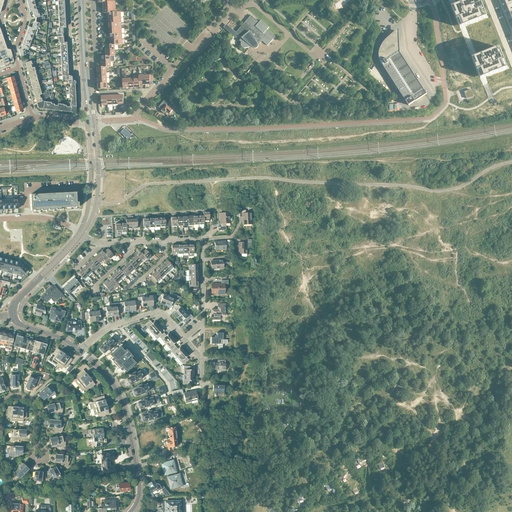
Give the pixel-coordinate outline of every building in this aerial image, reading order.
[(479,0),(469,0),(458,4),(460,9),(458,10),(462,18),(463,17),(466,25),(486,17),(479,0)] [(511,3),(502,8),(505,15),(511,11),(511,3)] [(239,41),(241,43),(241,44),(241,45),(241,46),(241,47),(242,47),(242,48),(243,48),(243,49),(244,49),(245,49),(250,48),(251,49),(252,49),(251,48),(252,48),(253,48),(253,49),(254,49),(255,49),(256,49),(257,49),(257,48),(258,48),(258,47),(258,46),(258,45),(258,44),(258,43),(259,44),(262,42),(262,41),(268,46),(276,37),(267,30),(269,28),(261,21),(259,23),(251,15),(246,21),(249,24),(238,36),(243,40),(241,42),(240,41),(239,41)] [(32,27),(36,29),(37,25),(40,26),(41,23),(34,21),(32,27)] [(29,26),(27,32),(34,34),(35,34),(34,35),(41,38),(42,36),(37,34),(38,30),(36,29),(32,27),(29,26)] [(379,53),(379,54),(379,55),(379,56),(379,57),(379,58),(379,59),(380,60),(380,61),(381,62),(381,63),(381,64),(382,64),(384,68),(385,69),(386,71),(387,71),(388,73),(389,75),(390,77),(391,79),(392,79),(393,81),(394,82),(394,83),(395,85),(396,87),(397,87),(398,90),(400,92),(408,105),(409,105),(415,101),(427,94),(412,71),(400,52),(399,41),(397,42),(397,34),(391,38),(389,40),(388,40),(388,41),(387,42),(386,42),(385,43),(384,42),(383,42),(383,43),(382,44),(382,45),(381,45),(381,46),(380,47),(380,48),(380,49),(379,49),(379,50),(379,51),(379,52),(379,53)] [(25,50),(25,48),(22,47),(21,48),(19,49),(21,55),(22,58),(24,57),(25,61),(28,60),(25,50)] [(499,47),(478,55),(480,60),(479,61),(482,69),(484,68),(487,76),(507,68),(499,47)] [(10,49),(7,49),(5,49),(6,53),(7,56),(8,59),(10,59),(11,61),(13,62),(14,61),(10,49)] [(0,52),(0,53),(4,64),(9,62),(8,59),(7,56),(6,53),(3,54),(2,51),(0,52)] [(27,69),(34,67),(33,63),(32,60),(25,62),(27,69)] [(144,76),(145,85),(150,84),(150,80),(153,80),(153,75),(149,75),(144,76)] [(464,92),(466,99),(473,97),(471,90),(464,92)] [(43,100),(44,101),(45,100),(44,97),(48,96),(48,95),(49,95),(49,92),(49,91),(46,91),(47,92),(41,94),(35,95),(36,102),(43,100)] [(48,102),(44,101),(43,108),(50,109),(51,102),(52,99),(53,99),(53,94),(51,94),(50,102),(48,101),(48,102)] [(102,105),(107,105),(107,96),(101,96),(101,98),(98,98),(98,104),(102,104),(102,105)] [(168,103),(165,100),(158,107),(162,110),(161,111),(164,114),(164,113),(166,114),(168,112),(169,114),(174,109),(172,107),(174,106),(171,103),(168,107),(166,105),(168,103)] [(125,128),(121,132),(127,138),(131,134),(125,128)] [(75,193),(67,193),(68,195),(36,196),(36,195),(30,195),(31,211),(34,210),(34,211),(39,211),(39,210),(40,210),(41,210),(41,211),(46,211),(46,210),(48,210),(48,211),(53,210),(53,209),(56,209),(56,210),(60,210),(60,208),(65,208),(65,210),(76,209),(76,207),(78,207),(78,202),(76,202),(75,193)] [(243,225),(251,224),(251,213),(246,213),(246,210),(239,210),(239,217),(243,217),(243,225)] [(203,212),(203,215),(204,221),(209,221),(209,219),(212,219),(212,214),(212,211),(203,212)] [(231,213),(220,213),(220,224),(221,224),(221,227),(217,227),(218,230),(224,230),(224,223),(230,223),(230,213),(231,213)] [(165,217),(161,218),(159,218),(160,227),(165,226),(168,225),(168,218),(165,218),(165,217)] [(176,217),(175,217),(171,217),(171,218),(168,218),(168,225),(171,225),(171,226),(177,226),(176,217)] [(148,218),(147,218),(143,219),(143,220),(140,220),(140,227),(143,227),(143,228),(149,227),(148,218)] [(137,219),(133,219),(131,219),(132,228),(137,228),(137,227),(140,227),(140,220),(137,220),(137,219)] [(116,233),(121,232),(121,223),(119,223),(115,224),(115,225),(112,226),(113,233),(116,233)] [(252,243),(252,239),(245,239),(245,243),(239,243),(239,254),(247,254),(247,243),(252,243)] [(221,242),(215,242),(215,251),(226,250),(225,241),(221,241),(221,242)] [(188,245),(188,253),(188,257),(194,256),(194,253),(197,253),(196,246),(194,246),(193,244),(188,245)] [(110,247),(103,252),(103,253),(109,259),(116,253),(110,247)] [(145,249),(141,253),(146,258),(147,260),(154,254),(149,249),(147,251),(145,249)] [(105,263),(109,259),(103,253),(103,252),(102,251),(98,254),(105,263)] [(141,253),(140,251),(136,255),(142,262),(146,258),(141,253)] [(103,261),(98,254),(94,258),(99,265),(103,261)] [(136,255),(132,259),(138,266),(142,262),(136,255)] [(99,265),(94,258),(90,262),(96,268),(99,265)] [(10,260),(4,259),(1,271),(7,272),(7,270),(10,260)] [(139,267),(138,266),(132,259),(128,263),(134,269),(136,271),(139,267)] [(163,264),(169,271),(173,267),(167,260),(163,264)] [(223,260),(211,261),(211,264),(210,264),(209,265),(209,266),(209,267),(210,268),(211,268),(211,269),(223,268),(223,260)] [(17,275),(20,263),(15,261),(13,271),(12,271),(12,273),(17,275)] [(90,262),(86,265),(92,272),(96,268),(90,262)] [(29,272),(20,263),(17,275),(21,276),(24,273),(26,275),(29,272)] [(134,269),(128,263),(124,266),(130,273),(134,269)] [(169,271),(163,264),(159,268),(165,274),(169,271)] [(88,276),(92,272),(86,265),(82,269),(88,276)] [(120,270),(125,276),(126,277),(130,273),(124,266),(120,270)] [(165,274),(159,268),(155,272),(161,278),(165,274)] [(84,279),(88,276),(82,269),(78,273),(84,279)] [(120,270),(119,269),(115,273),(121,279),(125,276),(120,270)] [(157,282),(161,278),(155,272),(151,275),(157,282)] [(117,283),(121,279),(115,273),(111,276),(117,283)] [(111,276),(107,280),(113,287),(115,289),(119,285),(117,283),(111,276)] [(69,294),(80,284),(74,278),(63,288),(69,294)] [(10,282),(0,280),(0,287),(0,297),(1,298),(1,296),(4,297),(5,294),(6,295),(7,291),(5,291),(6,288),(4,288),(5,284),(9,285),(10,282)] [(109,290),(113,287),(107,280),(103,284),(109,290)] [(211,284),(211,294),(224,293),(224,284),(228,284),(228,280),(221,280),(221,284),(211,284)] [(198,286),(198,281),(189,281),(189,287),(191,287),(191,290),(193,289),(198,289),(198,286)] [(46,290),(47,291),(55,298),(56,297),(57,299),(59,297),(60,299),(63,296),(54,285),(52,287),(51,286),(46,290)] [(55,298),(47,291),(40,297),(44,301),(46,300),(47,301),(51,298),(52,300),(55,298)] [(165,305),(168,296),(160,293),(157,299),(161,301),(160,303),(165,305)] [(138,304),(142,304),(142,306),(147,306),(147,296),(138,297),(138,301),(138,304)] [(147,296),(147,306),(153,305),(153,302),(156,302),(156,296),(147,296)] [(175,305),(177,301),(173,298),(168,296),(165,305),(170,307),(171,304),(175,305)] [(139,307),(138,304),(138,301),(129,302),(130,311),(136,310),(135,307),(139,307)] [(120,302),(120,303),(120,306),(121,309),(124,309),(124,311),(130,311),(129,302),(120,302)] [(121,312),(121,309),(120,306),(120,303),(111,303),(111,307),(112,316),(118,316),(118,312),(121,312)] [(45,314),(44,310),(44,307),(35,304),(33,310),(33,313),(33,314),(40,317),(41,312),(45,314)] [(225,315),(225,304),(218,304),(218,309),(211,309),(211,317),(213,317),(213,319),(220,319),(220,315),(225,315)] [(177,318),(184,312),(178,305),(174,309),(176,311),(173,313),(177,318)] [(54,322),(58,311),(54,310),(55,308),(51,307),(49,312),(48,312),(48,314),(49,314),(50,315),(49,319),(51,320),(50,321),(54,322)] [(102,308),(103,311),(103,314),(106,314),(107,317),(112,316),(111,307),(102,308)] [(61,312),(58,311),(54,322),(58,323),(58,322),(60,322),(61,318),(63,318),(65,312),(61,310),(61,312)] [(104,318),(103,314),(103,311),(94,312),(95,321),(100,321),(100,318),(104,318)] [(89,322),(95,321),(94,312),(85,313),(85,320),(89,319),(89,322)] [(190,318),(184,312),(177,318),(181,322),(182,320),(185,323),(190,318)] [(69,319),(70,322),(66,323),(66,331),(71,330),(71,331),(75,331),(75,330),(80,330),(79,322),(75,322),(75,318),(69,319)] [(151,332),(158,326),(154,322),(153,323),(150,321),(141,329),(143,332),(147,328),(151,332)] [(162,334),(160,332),(162,330),(158,326),(151,332),(157,339),(159,337),(162,334)] [(8,334),(7,334),(5,346),(11,347),(13,335),(11,335),(11,334),(9,333),(8,334)] [(164,333),(162,334),(159,337),(165,344),(172,337),(169,333),(166,335),(164,333)] [(223,333),(216,333),(216,336),(215,336),(215,337),(211,337),(211,344),(218,344),(218,345),(222,345),(224,344),(224,340),(223,340),(223,333)] [(19,348),(22,337),(20,337),(20,335),(17,334),(17,336),(16,336),(13,346),(19,348)] [(25,338),(22,337),(19,348),(25,350),(29,339),(28,339),(29,337),(25,336),(25,338)] [(100,348),(99,349),(103,354),(104,353),(108,349),(109,350),(112,347),(111,346),(116,342),(112,337),(107,342),(106,341),(103,343),(104,344),(99,348),(100,348)] [(171,351),(176,346),(174,344),(176,342),(172,337),(165,344),(171,351)] [(30,339),(29,339),(25,350),(31,352),(35,341),(33,340),(33,338),(30,338),(30,339)] [(36,357),(37,355),(37,353),(41,343),(38,342),(39,340),(36,339),(35,341),(31,352),(35,353),(33,356),(34,356),(36,357)] [(43,344),(41,343),(37,353),(43,355),(47,345),(46,344),(47,343),(44,342),(43,344)] [(178,349),(176,346),(171,351),(177,357),(184,351),(181,347),(178,349)] [(113,357),(110,359),(121,371),(124,369),(126,371),(132,366),(131,366),(134,363),(130,359),(134,355),(128,348),(124,352),(119,347),(117,349),(111,355),(113,357)] [(55,368),(65,354),(64,355),(60,352),(60,351),(59,351),(57,349),(51,358),(53,359),(53,360),(52,362),(55,364),(57,365),(55,367),(55,368)] [(188,355),(184,351),(177,357),(183,364),(188,359),(186,357),(188,355)] [(149,352),(146,355),(152,361),(155,358),(149,352)] [(65,354),(55,368),(57,365),(58,367),(58,366),(62,369),(63,367),(63,366),(66,368),(72,360),(69,358),(69,357),(68,358),(64,355),(65,354)] [(225,363),(222,364),(222,362),(225,362),(225,359),(217,359),(217,362),(210,362),(210,370),(222,370),(222,371),(225,371),(225,363)] [(183,375),(193,375),(193,370),(190,370),(190,366),(183,366),(183,375)] [(21,381),(22,381),(22,372),(16,371),(16,372),(16,374),(11,374),(11,387),(13,387),(13,388),(16,388),(16,387),(18,387),(18,379),(21,379),(21,381)] [(76,388),(89,377),(88,378),(85,374),(86,373),(85,373),(83,371),(75,377),(77,379),(77,380),(75,381),(77,384),(78,386),(76,387),(76,388)] [(127,379),(126,380),(129,385),(130,384),(135,382),(136,383),(139,381),(139,380),(145,376),(142,371),(136,374),(135,373),(131,375),(132,376),(127,379)] [(41,378),(36,375),(31,373),(25,387),(27,388),(26,389),(30,391),(30,390),(32,390),(35,383),(38,384),(37,386),(38,386),(41,378)] [(193,381),(193,375),(183,375),(183,384),(189,384),(189,381),(193,381)] [(90,377),(89,377),(76,388),(79,386),(80,388),(80,387),(82,390),(84,389),(85,389),(86,391),(95,385),(93,382),(92,382),(89,378),(90,377)] [(133,391),(132,391),(134,397),(136,396),(141,394),(142,395),(145,394),(145,392),(150,390),(147,384),(142,386),(142,385),(138,387),(138,388),(133,390),(133,391)] [(222,393),(224,393),(224,385),(213,385),(213,389),(209,389),(208,397),(213,393),(216,394),(219,394),(222,393)] [(50,398),(56,394),(56,393),(55,394),(52,387),(50,389),(48,386),(38,396),(39,395),(43,400),(48,396),(50,398)] [(197,401),(198,401),(196,391),(183,394),(185,403),(192,402),(191,401),(197,400),(197,401)] [(91,410),(107,405),(107,404),(105,405),(104,400),(104,399),(103,396),(93,399),(94,402),(91,403),(89,404),(91,410)] [(138,403),(137,403),(138,409),(140,408),(140,409),(146,407),(146,408),(150,407),(149,406),(156,403),(154,397),(147,399),(147,398),(143,399),(144,401),(138,402),(138,403)] [(59,403),(46,407),(47,407),(49,413),(55,412),(56,414),(63,413),(62,413),(62,406),(63,406),(63,405),(60,406),(59,403)] [(107,405),(91,410),(93,409),(94,411),(95,415),(98,414),(99,417),(109,413),(108,410),(107,410),(106,405),(107,405)] [(16,424),(18,407),(17,407),(17,408),(12,408),(12,407),(11,407),(9,407),(8,417),(11,418),(11,420),(14,421),(16,421),(16,424)] [(18,407),(16,424),(17,421),(19,421),(22,421),(23,419),(23,418),(26,419),(26,408),(23,408),(18,408),(18,407)] [(142,415),(140,416),(142,421),(143,421),(149,420),(149,421),(153,421),(153,419),(160,418),(158,411),(156,412),(151,413),(151,411),(147,412),(147,414),(142,415)] [(64,425),(64,424),(62,424),(62,421),(48,421),(49,421),(48,428),(55,428),(55,431),(62,433),(61,432),(64,425)] [(177,444),(177,443),(177,442),(176,441),(175,431),(175,430),(175,429),(175,428),(175,427),(168,428),(168,433),(168,435),(169,435),(169,440),(166,441),(167,445),(168,450),(171,450),(171,447),(177,446),(177,444)] [(93,438),(103,437),(103,428),(90,429),(90,434),(92,434),(93,438)] [(26,431),(13,430),(13,433),(10,433),(12,440),(11,441),(18,440),(18,437),(25,438),(25,431),(26,431)] [(58,447),(66,447),(66,446),(65,446),(65,440),(65,439),(62,440),(62,437),(49,440),(50,440),(51,447),(58,445),(58,447)] [(103,439),(103,437),(93,438),(93,442),(96,442),(96,446),(106,445),(105,439),(103,439)] [(23,448),(9,447),(9,450),(6,450),(7,450),(9,457),(8,457),(8,458),(15,457),(15,454),(21,455),(22,448),(23,448)] [(101,458),(101,465),(110,464),(109,461),(114,460),(113,453),(101,454),(102,458),(101,458)] [(177,475),(174,463),(176,462),(175,459),(178,458),(182,457),(181,453),(177,454),(174,455),(167,457),(160,459),(162,463),(161,463),(164,475),(166,474),(167,477),(163,478),(164,480),(168,479),(170,489),(182,486),(179,474),(177,475)] [(70,460),(67,460),(67,457),(54,456),(55,456),(54,463),(61,463),(61,466),(67,468),(67,467),(66,467),(69,460),(70,460)] [(19,478),(27,469),(20,462),(14,468),(15,468),(13,470),(15,472),(14,473),(19,478)] [(110,464),(101,465),(102,471),(98,471),(99,476),(115,474),(114,466),(110,467),(110,464)] [(54,482),(60,478),(54,468),(45,473),(49,480),(50,480),(51,482),(53,480),(54,482)] [(40,485),(41,473),(30,472),(30,480),(31,480),(31,483),(33,483),(33,484),(40,485)] [(400,481),(401,484),(403,483),(402,480),(406,479),(405,474),(398,476),(400,481)] [(156,482),(155,483),(153,481),(148,484),(146,485),(148,489),(151,492),(149,494),(151,498),(153,496),(151,493),(157,489),(158,490),(161,489),(163,493),(166,491),(162,485),(161,484),(159,485),(158,485),(157,484),(156,482)] [(129,483),(116,484),(114,484),(114,488),(116,488),(116,491),(119,491),(120,491),(120,492),(123,492),(123,491),(129,490),(129,489),(130,488),(130,487),(129,486),(129,483)] [(86,500),(87,500),(87,505),(84,505),(84,509),(87,509),(87,508),(92,508),(93,508),(93,497),(86,497),(86,500)] [(105,500),(103,500),(103,504),(102,504),(100,504),(100,508),(98,508),(97,511),(106,511),(106,510),(116,510),(115,499),(105,499),(105,500)] [(180,511),(180,508),(179,508),(179,507),(180,507),(180,501),(165,501),(165,502),(162,502),(162,507),(165,507),(165,508),(166,508),(166,509),(165,509),(165,511),(180,511)]
